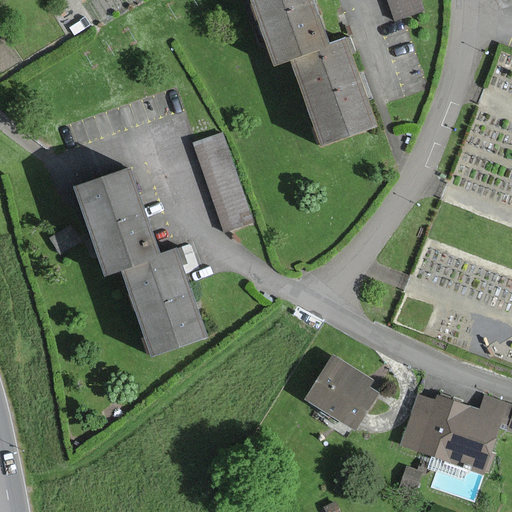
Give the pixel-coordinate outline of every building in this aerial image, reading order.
[(348,46),(346,40),(327,46),(311,0),(252,0),(275,64),(293,58),(322,142),(375,124),(348,46)] [(421,9),(417,0),(390,0),(397,18),(421,9)] [(251,220),(221,134),(195,143),(225,229),(251,220)] [(76,188),(105,274),(123,268),(152,352),(205,334),(179,257),(176,250),(158,256),(128,170),(76,188)] [(371,379),(335,357),(308,399),(355,428),(376,394),(366,387),(371,379)] [(439,397),(437,402),(435,402),(420,397),(404,444),(419,449),(451,460),(484,471),(499,427),(507,430),(511,431),(511,404),(507,403),(485,396),(480,411),(469,407),(462,405),(439,397)]
